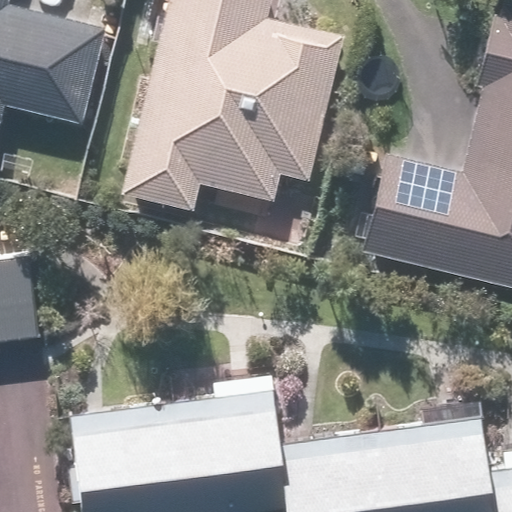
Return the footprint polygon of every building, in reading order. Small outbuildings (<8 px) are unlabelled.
[(0,0),(0,144),(9,106),(79,123),(102,24),(1,0),(0,0)] [(266,0),(161,0),(115,193),(188,211),(195,183),(266,201),(272,175),(305,183),(340,38),(262,19),(266,0)] [(511,286),(511,7),(492,3),(455,168),(380,151),(357,252),(511,286)] [(0,264),(0,342),(44,338),(37,262),(0,264)] [(67,420),(79,511),(511,511),(511,470),(476,476),(470,429),(262,455),(254,396),(67,420)]
